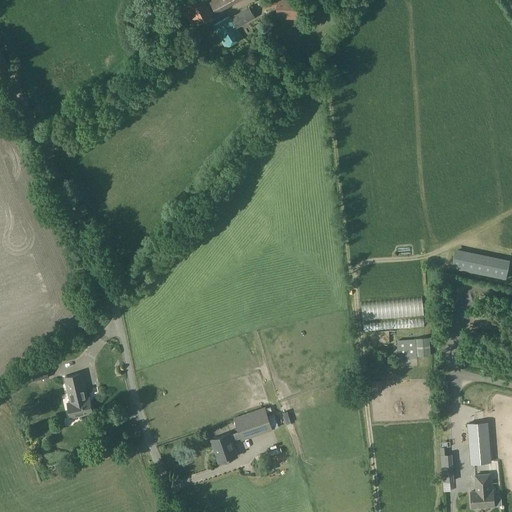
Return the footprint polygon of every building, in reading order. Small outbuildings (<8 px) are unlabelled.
[(191,0),(182,5),(193,26),(212,16),(204,1),(205,0),(191,0)] [(216,13),(239,0),(212,0),(213,0),(210,2),(216,13)] [(265,0),(265,7),(277,7),(276,17),(301,18),(302,0),(298,0),(265,0)] [(229,16),(213,25),(226,47),(242,37),(237,28),(255,17),(249,7),(230,18),(229,16)] [(510,260),(455,249),(451,268),(506,279),(510,260)] [(429,337),(415,338),(417,356),(430,355),(429,337)] [(417,356),(415,340),(398,342),(399,358),(417,356)] [(49,377),(47,368),(32,371),(29,367),(9,381),(13,386),(32,372),(34,381),(49,377)] [(70,401),(67,402),(71,418),(93,412),(89,397),(88,397),(82,373),(65,377),(70,401)] [(271,426),(265,407),(254,411),(234,418),(242,440),(272,429),(271,426)] [(468,423),(471,463),(491,462),(488,422),(468,423)] [(219,463),(238,456),(230,433),(211,440),(219,463)] [(280,448),(255,456),(257,461),(282,452),(280,448)] [(477,491),(471,492),(473,508),(474,507),(476,509),(480,508),(481,507),(492,506),(491,500),(495,500),(494,490),(491,490),(490,474),(475,475),(477,491)]
